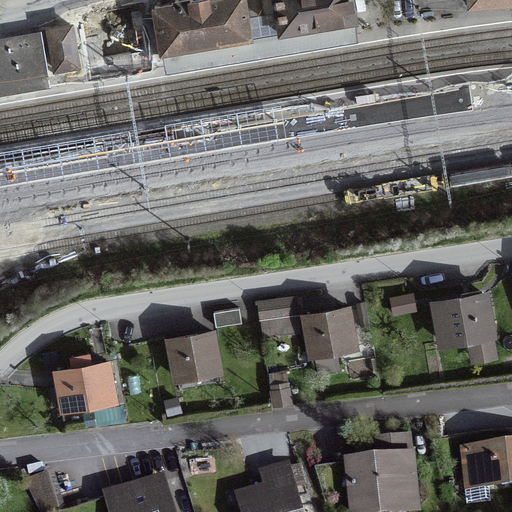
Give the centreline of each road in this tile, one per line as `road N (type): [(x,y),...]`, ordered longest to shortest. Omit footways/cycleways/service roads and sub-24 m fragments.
road 1 (residential): [(0,365),(50,328),(110,307),(511,249)]
road 2 (residential): [(511,393),(0,450)]
